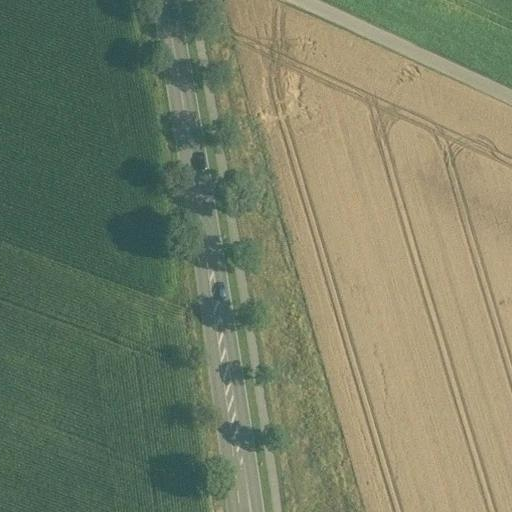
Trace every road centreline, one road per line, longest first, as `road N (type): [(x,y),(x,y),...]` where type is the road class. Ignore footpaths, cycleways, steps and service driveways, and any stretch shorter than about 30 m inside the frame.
road 1 (secondary): [(242,511),(164,0)]
road 2 (unclassified): [(511,102),(289,0)]
